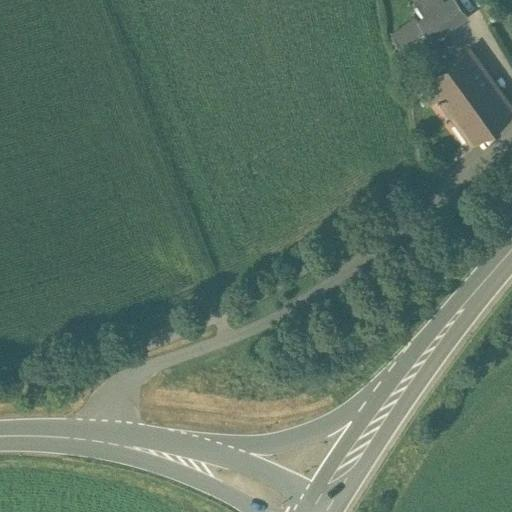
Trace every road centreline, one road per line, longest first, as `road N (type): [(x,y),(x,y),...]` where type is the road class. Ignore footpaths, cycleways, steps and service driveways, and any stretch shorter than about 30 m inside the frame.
road 1 (secondary): [(448,327),(310,428),(163,452)]
road 2 (secondary): [(448,327),(314,511)]
road 3 (secondary): [(163,452),(105,438),(0,434)]
road 4 (secondary): [(307,511),(232,474),(163,452)]
